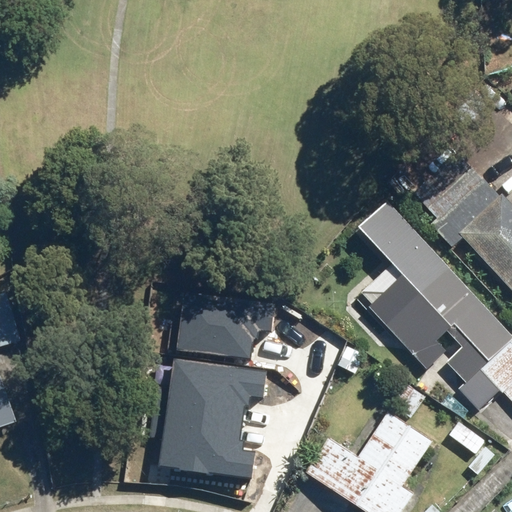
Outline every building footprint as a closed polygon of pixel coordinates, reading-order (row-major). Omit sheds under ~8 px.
[(426,194),(511,285),(511,197),(470,153),(426,194)] [(401,275),(369,305),(430,369),(450,350),(439,338),(452,326),(472,347),(457,361),(474,379),(468,385),(482,399),(502,380),(511,390),(511,323),(389,194),(355,226),(401,275)] [(192,290),(184,349),(254,358),(257,333),(262,334),(263,325),(276,326),(279,301),(192,290)] [(4,298),(0,299),(0,344),(15,340),(4,298)] [(182,358),(174,418),(244,427),(247,401),(252,402),(253,393),(266,395),(269,369),(182,358)] [(402,379),(390,397),(404,406),(401,410),(415,419),(429,397),(402,379)] [(0,390),(0,422),(11,418),(0,390)] [(403,486),(434,444),(393,415),(361,459),(331,440),(309,474),(367,511),(404,511),(416,495),(403,486)] [(465,417),(451,434),(476,456),(490,439),(465,417)] [(174,418),(168,461),(257,471),(259,450),(246,448),(247,436),(243,436),(244,427),(174,418)]
